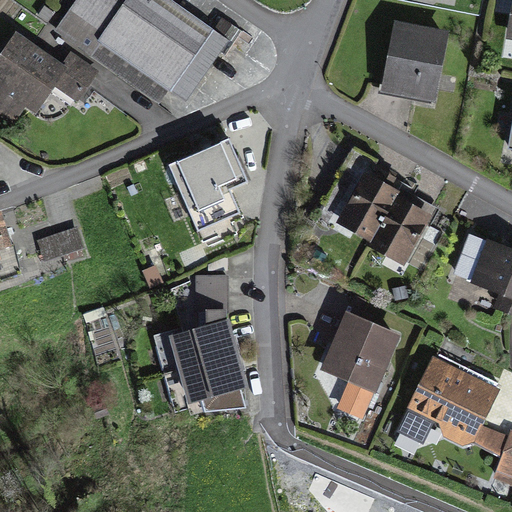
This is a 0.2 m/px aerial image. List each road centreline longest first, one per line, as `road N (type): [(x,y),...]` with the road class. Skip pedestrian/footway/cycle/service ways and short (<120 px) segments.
road 1 (residential): [(295,88),(269,246),(277,422)]
road 2 (residential): [(295,88),(0,203)]
road 3 (residential): [(295,88),(511,207)]
road 4 (track): [(277,422),(290,446),(382,511)]
